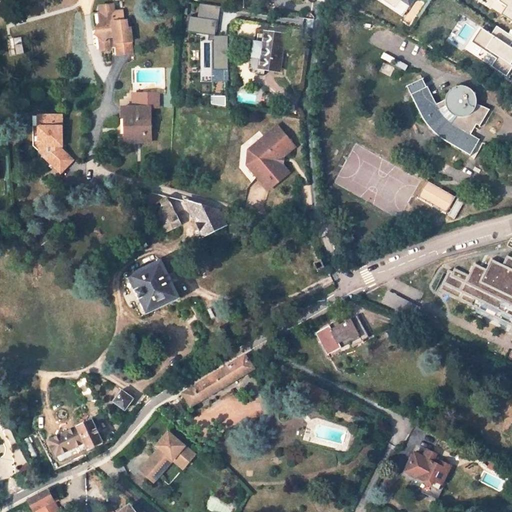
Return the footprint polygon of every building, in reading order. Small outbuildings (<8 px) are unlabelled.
[(511,20),(511,0),(498,0),(493,10),(511,20)] [(112,33),(117,33),(118,41),(134,40),(133,28),(130,27),(130,20),(127,20),(126,10),(116,10),(116,2),(103,3),(104,11),(101,11),(102,21),(99,25),(99,32),(102,35),(106,39),(112,33)] [(228,70),(228,36),(216,36),(219,7),(200,4),(200,12),(202,12),(201,19),(199,35),(210,36),(209,41),(212,41),(213,70),(228,70)] [(199,35),(201,19),(190,17),(188,33),(199,35)] [(507,75),(511,66),(511,36),(496,26),(491,34),(481,28),(472,42),(504,61),(499,70),(507,75)] [(113,48),(112,33),(106,39),(102,35),(102,48),(113,48)] [(266,33),(261,67),(279,70),(284,36),(266,33)] [(421,113),(426,121),(430,127),(434,131),(442,138),(459,149),(470,155),(478,141),(468,134),(474,123),(479,126),(488,110),(477,104),(476,98),(476,95),(475,94),(472,90),(469,88),(467,87),(463,86),(458,86),(454,88),(452,89),(449,92),(447,95),(445,100),(435,105),(422,79),(407,87),(421,113)] [(150,107),(159,107),(158,92),(133,93),(134,108),(150,107)] [(151,141),(150,107),(121,108),(122,117),(125,117),(125,136),(140,135),(140,142),(151,141)] [(61,115),(39,115),(39,145),(61,144),(61,115)] [(292,145),(275,125),(261,137),(264,140),(250,152),(249,164),(258,174),(255,177),(267,190),(287,172),(278,162),(277,162),(278,154),(282,154),(292,145)] [(44,156),(61,149),(61,144),(39,145),(33,145),(44,156)] [(61,149),(44,156),(60,171),(72,159),(61,149)] [(454,197),(427,181),(418,197),(446,212),(454,197)] [(167,197),(153,204),(167,232),(181,224),(167,197)] [(186,201),(168,197),(167,197),(181,224),(195,217),(186,201)] [(207,207),(186,201),(195,217),(204,235),(226,225),(219,211),(207,207)] [(449,272),(439,292),(511,327),(511,259),(507,257),(503,267),(492,261),(487,271),(475,266),(469,277),(455,270),(453,274),(449,272)] [(161,262),(130,276),(148,312),(178,297),(161,262)] [(411,319),(417,309),(389,294),(383,305),(411,319)] [(354,323),(360,320),(358,315),(351,318),(354,323)] [(361,338),(363,341),(369,337),(360,320),(354,323),(351,318),(332,329),(330,325),(317,332),(321,341),(324,339),(332,353),(361,338)] [(224,326),(216,331),(224,344),(232,339),(224,326)] [(329,355),(332,353),(324,339),(321,341),(329,355)] [(185,393),(192,405),(253,369),(246,357),(246,356),(185,393)] [(290,387),(314,399),(320,385),(297,373),(290,387)] [(132,398),(122,392),(115,402),(126,408),(132,398)] [(92,420),(51,440),(58,454),(85,442),(88,447),(89,449),(103,442),(92,420)] [(195,455),(170,434),(158,447),(161,450),(147,467),(160,477),(174,461),(180,465),(185,459),(188,462),(195,455)] [(61,460),(88,447),(85,442),(58,454),(61,460)] [(411,486),(438,500),(444,488),(441,486),(451,466),(442,462),(440,466),(433,463),(437,455),(430,452),(426,459),(415,454),(406,472),(407,472),(409,475),(409,476),(414,479),(411,486)] [(185,459),(180,465),(185,469),(197,456),(195,455),(188,462),(185,459)] [(500,473),(503,467),(492,461),(489,467),(500,473)] [(160,477),(147,467),(142,472),(156,483),(160,477)] [(47,490),(29,500),(35,511),(37,510),(37,511),(61,511),(60,509),(56,502),(60,501),(52,488),(49,489),(47,490)]
